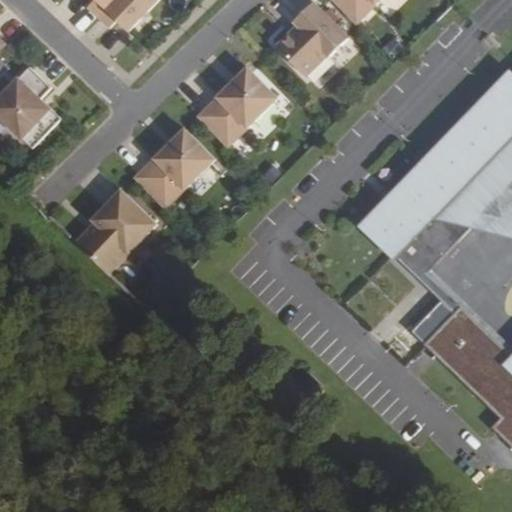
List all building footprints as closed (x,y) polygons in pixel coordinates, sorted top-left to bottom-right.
[(99,19),(117,0),(96,0),(97,0),(88,9),(99,19)] [(160,0),(159,0),(117,0),(99,19),(110,29),(117,22),(129,33),(160,0)] [(336,0),(359,23),(381,0),(336,0)] [(330,58),(349,39),(314,3),(295,22),(299,26),(278,47),(307,77),(328,56),(330,58)] [(499,46),(489,36),(487,39),(497,48),(499,46)] [(0,54),(9,46),(0,37),(0,54)] [(54,89),(32,68),(0,101),(0,115),(35,149),(63,120),(43,101),(54,89)] [(278,99),(249,69),(200,116),(230,146),(278,99)] [(511,76),(510,75),(422,166),(429,173),(413,190),(406,183),(364,227),(454,314),(425,345),(501,419),(493,428),(511,446),(511,76)] [(186,130),(137,178),(167,208),(216,160),(186,130)] [(422,166),(406,183),(413,190),(429,173),(422,166)] [(153,226),(117,192),(90,221),(92,224),(74,243),(107,274),(153,226)] [(297,337),(333,372),(354,350),(317,315),(297,337)] [(348,386),(384,421),(405,400),(369,365),(348,386)] [(303,377),(284,389),(294,405),(314,393),(303,377)]
